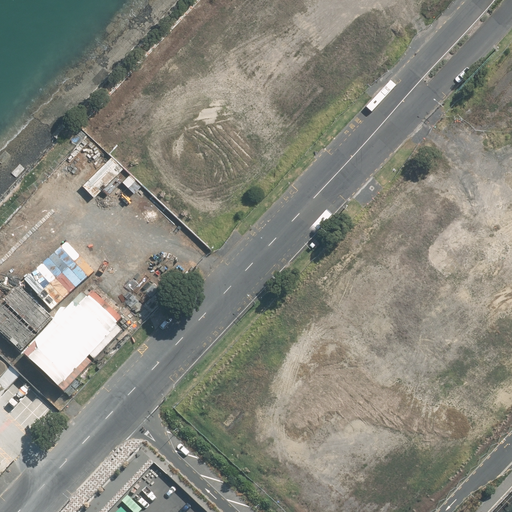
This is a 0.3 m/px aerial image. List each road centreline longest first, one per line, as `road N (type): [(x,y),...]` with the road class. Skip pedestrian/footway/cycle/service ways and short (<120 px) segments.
road 1 (residential): [(120,402),(401,99)]
road 2 (residential): [(231,511),(120,402)]
road 3 (residential): [(511,2),(428,94),(401,99)]
road 4 (residential): [(15,511),(120,402)]
road 5 (residential): [(401,99),(418,66),(479,0)]
